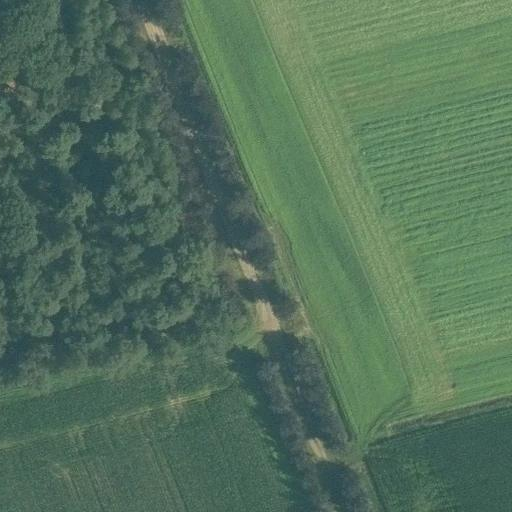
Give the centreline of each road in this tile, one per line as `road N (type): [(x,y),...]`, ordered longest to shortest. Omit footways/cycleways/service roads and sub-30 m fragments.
road 1 (track): [(344,511),(135,0)]
road 2 (track): [(0,411),(274,332)]
